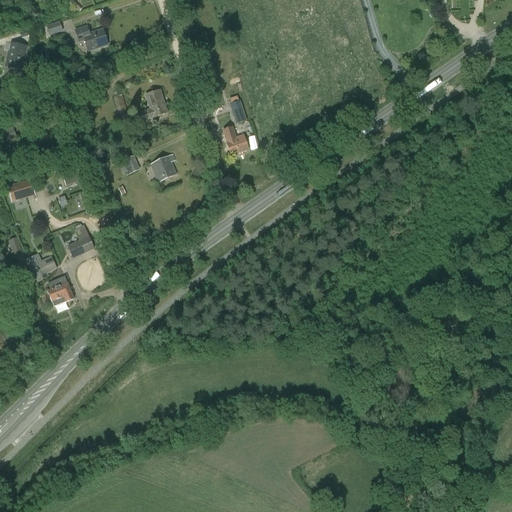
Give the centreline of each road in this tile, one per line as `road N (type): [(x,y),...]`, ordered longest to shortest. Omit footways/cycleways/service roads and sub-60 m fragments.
road 1 (primary): [(0,431),(122,308),(397,101),(511,26)]
road 2 (track): [(234,220),(161,0)]
